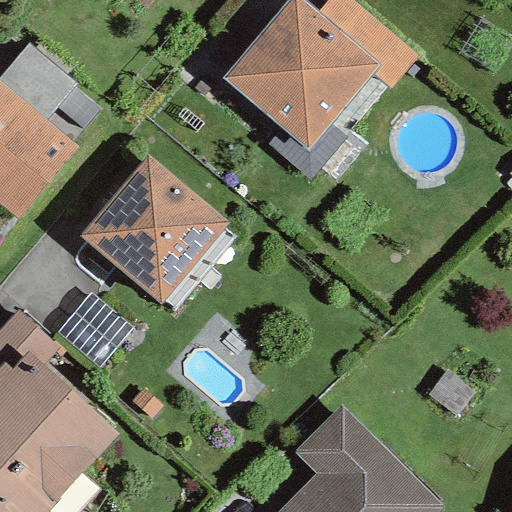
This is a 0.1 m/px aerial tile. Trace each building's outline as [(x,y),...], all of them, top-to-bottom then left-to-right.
[(316,13),(299,0),(286,0),(220,79),(280,129),(307,152),(330,125),(371,76),(379,67),(316,13)] [(347,0),(326,0),(316,13),(379,67),(371,76),(387,90),(415,57),(347,0)] [(28,44),(0,76),(0,83),(44,121),(75,85),(28,44)] [(0,83),(0,206),(15,219),(76,148),(44,121),(0,83)] [(345,139),(330,125),(307,152),(280,129),(267,144),(309,181),(345,139)] [(227,223),(146,154),(78,237),(159,306),(227,223)] [(133,329),(89,293),(56,332),(100,368),(133,329)] [(0,328),(0,511),(46,511),(118,434),(42,365),(57,348),(16,311),(0,328)] [(292,452),(314,474),(276,511),(438,511),(442,508),(339,406),(292,452)]
